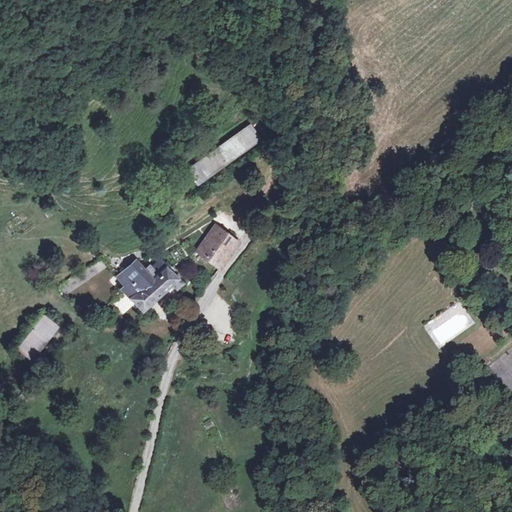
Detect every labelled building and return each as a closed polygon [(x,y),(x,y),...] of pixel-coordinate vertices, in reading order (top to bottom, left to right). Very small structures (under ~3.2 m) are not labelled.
[(264,136),(256,121),(187,163),(195,179),(264,136)] [(234,240),(207,221),(190,245),(215,267),(234,240)] [(101,258),(94,250),(46,287),(53,293),(101,258)] [(116,274),(122,281),(96,312),(105,318),(124,293),(140,309),(165,283),(171,289),(177,282),(169,276),(157,258),(151,265),(148,262),(144,267),(133,258),(116,274)] [(422,326),(438,348),(473,323),(458,301),(422,326)] [(52,326),(37,315),(10,351),(25,362),(52,326)]
